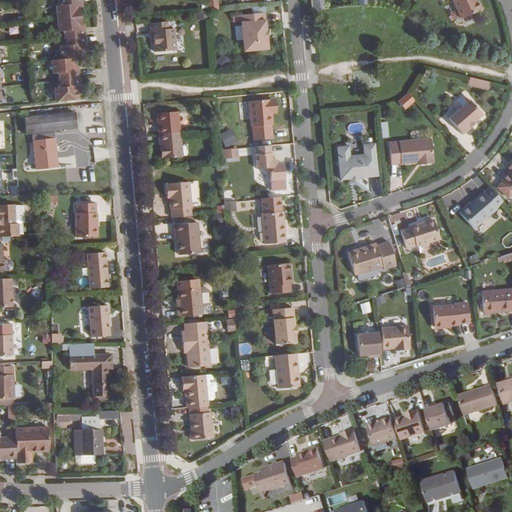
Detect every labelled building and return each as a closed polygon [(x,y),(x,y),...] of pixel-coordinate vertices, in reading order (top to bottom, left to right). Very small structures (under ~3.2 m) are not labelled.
[(60,0),(61,4),(55,5),(56,19),(58,32),(64,32),(65,45),(59,45),(61,59),(51,60),(52,74),(58,73),(58,80),(59,86),(54,87),(55,101),(77,98),(77,90),(74,90),(74,86),(79,86),(79,78),(78,70),(73,71),(72,67),(74,67),(73,58),(84,57),(83,48),(80,48),(80,44),(85,44),(84,29),(79,29),(78,25),(81,25),(79,16),(79,7),(76,8),(76,4),(81,3),(80,0),(60,0)] [(218,8),(217,0),(207,0),(208,9),(218,8)] [(314,0),(315,9),(324,9),(323,0),(314,0)] [(480,6),(478,2),(475,0),(474,0),(451,0),(460,19),(479,10),(480,6)] [(198,20),(208,19),(207,10),(197,11),(198,20)] [(240,15),(243,51),(267,49),(263,13),(240,15)] [(152,38),(154,52),(175,50),(173,29),(167,29),(166,22),(149,23),(150,34),(152,34),(152,38)] [(223,68),(230,60),(221,53),(215,61),(223,68)] [(469,78),(467,84),(487,89),(489,82),(469,78)] [(406,109),(417,100),(409,91),(398,100),(406,109)] [(253,141),(271,138),(270,124),(271,124),(270,113),(273,113),(272,99),(248,101),(250,126),(251,126),(253,141)] [(448,118),(462,135),(469,128),(468,126),(473,122),(481,115),(469,100),(448,118)] [(179,132),(177,111),(156,113),(158,134),(179,132)] [(31,132),(35,169),(57,166),(53,130),(76,127),(74,112),(23,118),(25,133),(31,132)] [(226,146),(238,142),(233,128),(220,132),(226,146)] [(182,156),(179,132),(158,134),(160,159),(182,156)] [(388,143),(390,165),(416,162),(421,162),(424,164),(430,163),(432,161),(430,139),(388,143)] [(338,167),(339,180),(350,179),(357,178),(377,176),(374,143),(362,144),(363,154),(349,156),(348,146),(336,147),(337,160),(336,162),(337,165),(338,167)] [(284,178),(283,163),(276,164),(271,160),(270,145),(255,146),(257,168),(264,168),(269,172),(270,179),(273,179),(277,182),(281,178),(284,178)] [(222,158),(239,158),(238,148),(222,149),(222,158)] [(511,191),(511,162),(510,164),(511,166),(509,169),(500,179),(511,191)] [(170,218),(191,216),(190,207),(191,206),(188,181),(165,183),(166,198),(168,198),(169,208),(170,208),(170,218)] [(458,213),(472,230),(496,209),(495,208),(502,202),(489,187),(483,193),(482,192),(458,213)] [(223,202),(224,211),(230,211),(230,207),(233,207),(232,201),(223,202)] [(0,236),(17,236),(17,234),(23,234),(22,222),(23,222),(23,205),(13,205),(13,204),(0,204),(0,236)] [(285,242),(282,212),(261,213),(263,244),(285,242)] [(75,237),(96,236),(96,213),(74,213),(75,237)] [(399,230),(405,250),(415,247),(439,240),(433,219),(409,226),(409,227),(399,230)] [(199,253),(197,222),(173,224),(174,233),(176,233),(176,238),(178,255),(199,253)] [(347,254),(353,276),(382,267),(383,270),(395,266),(388,241),(375,245),(375,243),(364,246),(365,249),(347,254)] [(0,270),(2,270),(9,270),(12,266),(12,262),(8,259),(1,259),(1,243),(0,242),(0,270)] [(107,286),(104,252),(86,253),(89,288),(107,286)] [(511,260),(511,253),(496,258),(497,262),(502,261),(503,263),(511,260)] [(479,261),(477,254),(467,257),(470,264),(479,261)] [(291,284),(289,263),(267,265),(270,293),(290,291),(290,284),(291,284)] [(473,278),(472,269),(462,270),(462,279),(473,278)] [(0,306),(11,306),(10,278),(0,278),(0,306)] [(201,314),(199,287),(177,289),(178,307),(176,307),(177,316),(201,314)] [(511,288),(480,291),(483,314),(511,311),(511,288)] [(385,302),(383,295),(374,298),(377,305),(385,302)] [(468,324),(466,302),(455,303),(456,305),(431,307),(433,328),(459,326),(458,324),(468,324)] [(88,306),(90,336),(108,335),(106,305),(88,306)] [(274,344),(295,342),(295,334),(294,326),(292,307),(278,308),(272,309),(271,309),(274,344)] [(235,330),(234,319),(225,320),(226,331),(235,330)] [(222,320),(212,321),(213,329),(223,327),(222,320)] [(187,367),(210,365),(206,321),(183,323),(183,330),(181,331),(182,349),(185,348),(185,352),(187,367)] [(380,328),(382,349),(393,348),(396,348),(396,351),(409,349),(407,325),(380,328)] [(356,335),(358,356),(370,355),(371,358),(379,357),(377,332),(356,335)] [(0,355),(12,355),(11,334),(0,334),(0,355)] [(50,336),(50,344),(62,344),(62,336),(61,336),(50,336)] [(92,396),(107,395),(107,368),(110,368),(110,354),(93,355),(93,343),(67,344),(68,369),(92,369),(92,396)] [(277,388),(299,386),(295,353),(274,356),(277,388)] [(250,359),(241,360),(242,370),(251,369),(250,359)] [(0,398),(12,398),(13,398),(12,365),(7,366),(0,365),(0,398)] [(184,390),(186,408),(207,406),(206,400),(212,400),(214,398),(213,392),(214,391),(216,390),(215,383),(213,381),(212,381),(212,376),(210,374),(181,377),(182,387),(184,387),(184,390)] [(498,383),(505,404),(511,401),(511,376),(509,377),(510,380),(498,383)] [(458,395),(464,415),(498,404),(491,386),(484,388),(484,387),(458,395)] [(424,407),(432,430),(451,424),(449,417),(454,415),(449,401),(433,406),(433,404),(424,407)] [(425,432),(418,409),(407,412),(408,415),(404,416),(394,419),(401,440),(425,432)] [(212,437),(210,411),(189,414),(191,440),(212,437)] [(73,455),(102,455),(101,429),(98,429),(98,417),(80,417),(80,414),(55,414),(56,421),(80,420),(80,430),(72,429),(73,455)] [(366,424),(374,446),(397,438),(390,416),(366,424)] [(15,458),(15,463),(27,463),(27,452),(30,452),(48,451),(47,427),(14,428),(14,436),(15,458)] [(0,436),(0,458),(15,458),(14,436),(14,428),(7,428),(7,436),(0,436)] [(324,440),(331,461),(361,451),(354,428),(344,432),(344,434),(340,435),(324,440)] [(409,449),(411,457),(426,452),(423,445),(409,449)] [(291,459),(297,476),(324,467),(317,447),(297,454),(298,457),(291,459)] [(500,457),(465,468),(473,490),(507,479),(500,457)] [(261,492),(291,483),(284,462),(269,467),(269,469),(255,473),(261,492)] [(462,495),(455,473),(421,483),(427,505),(462,495)] [(380,486),(377,479),(366,482),(369,490),(380,486)] [(293,502),(306,499),(304,491),(291,495),(293,502)] [(366,511),(363,501),(333,511),(366,511)]
